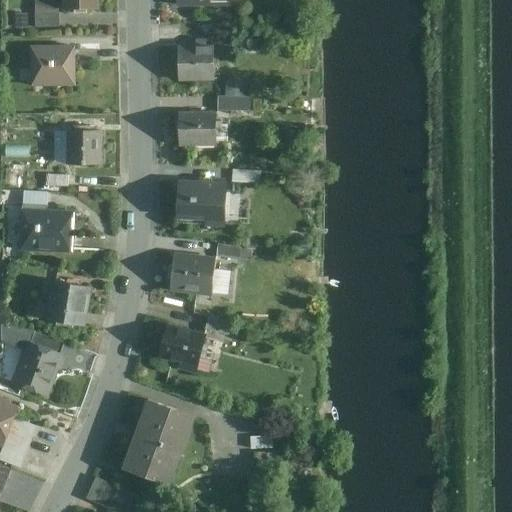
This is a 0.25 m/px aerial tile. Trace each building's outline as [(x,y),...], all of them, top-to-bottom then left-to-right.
[(101,0),(64,0),(65,13),(102,12),(101,0)] [(174,0),(174,10),(231,9),(230,0),(174,0)] [(60,16),(37,16),(37,30),(60,29),(60,16)] [(78,48),(32,48),(33,89),(78,89),(78,48)] [(214,50),(178,50),(178,83),(214,82),(214,50)] [(251,99),(217,99),(217,113),(251,114),(251,99)] [(215,115),(178,115),(178,149),(215,149),(215,115)] [(104,132),(69,132),(68,167),(104,168),(104,132)] [(261,173),(233,171),(232,183),(261,185),(261,173)] [(226,187),(177,185),(175,225),(204,227),(204,231),(225,231),(226,187)] [(78,214),(23,212),(21,254),(76,257),(78,214)] [(241,250),(218,246),(216,259),(239,262),(241,250)] [(216,260),(173,255),(169,288),(212,293),(216,260)] [(94,290),(54,283),(47,324),(88,331),(94,290)] [(230,326),(208,320),(205,333),(227,338),(230,326)] [(205,338),(168,329),(160,361),(197,370),(205,338)] [(32,334),(28,345),(64,357),(68,346),(32,334)] [(49,400),(64,357),(28,345),(13,387),(49,400)] [(0,402),(0,449),(4,451),(20,410),(0,402)] [(195,419),(146,402),(120,473),(170,491),(195,419)] [(0,494),(4,496),(12,471),(0,466),(0,494)] [(133,511),(139,500),(95,480),(85,501),(108,511),(133,511)]
